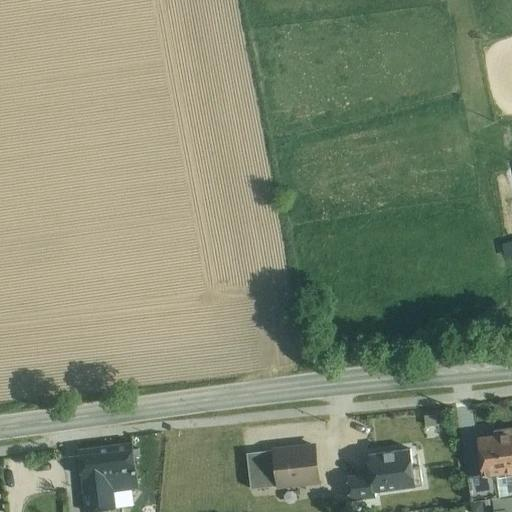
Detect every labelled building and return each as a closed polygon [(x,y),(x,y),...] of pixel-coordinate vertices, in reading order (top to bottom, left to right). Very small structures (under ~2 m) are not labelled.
[(496,436),(478,438),(483,474),(483,475),(497,473),(511,471),(511,428),(495,431),(496,436)] [(133,443),(79,449),(82,477),(136,470),(133,443)] [(315,446),(275,450),(279,486),(319,481),(315,446)] [(275,450),(247,453),(251,489),(279,486),(275,450)] [(410,450),(369,455),(372,473),(348,477),(351,500),(376,496),(375,491),(422,484),(420,467),(413,468),(410,450)] [(136,470),(82,477),(86,511),(89,511),(116,508),(113,492),(139,488),(136,470)] [(483,474),(468,476),(472,501),(500,497),(497,473),(483,475),(483,474)]
